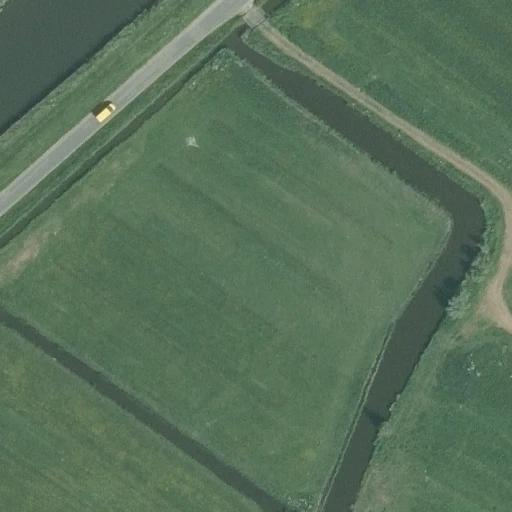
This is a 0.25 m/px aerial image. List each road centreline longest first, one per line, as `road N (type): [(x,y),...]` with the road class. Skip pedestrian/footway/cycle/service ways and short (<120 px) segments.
road 1 (track): [(511,188),(237,0)]
road 2 (tertiary): [(0,206),(234,0)]
